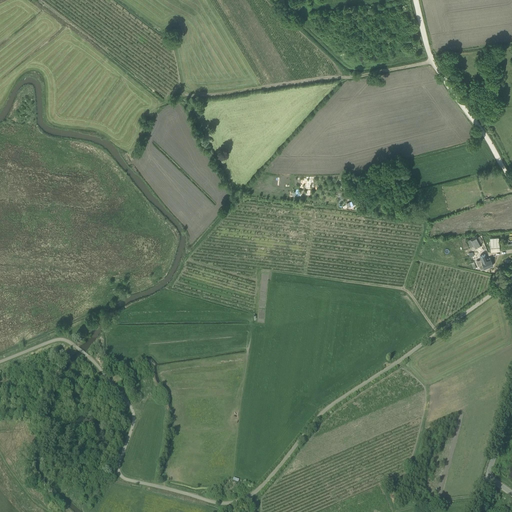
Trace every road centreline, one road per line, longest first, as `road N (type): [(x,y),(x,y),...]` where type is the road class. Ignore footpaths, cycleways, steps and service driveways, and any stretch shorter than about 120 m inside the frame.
road 1 (track): [(0,361),(57,339),(75,346),(134,415),(118,473),(225,504),(264,484),(321,414),(510,282)]
road 2 (track): [(431,62),(176,97)]
road 3 (track): [(511,182),(431,62),(414,0)]
